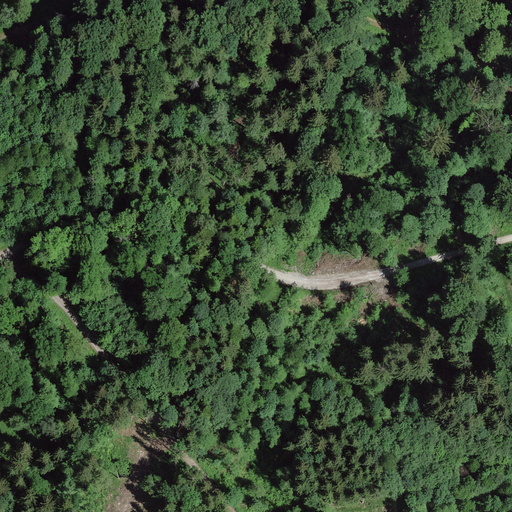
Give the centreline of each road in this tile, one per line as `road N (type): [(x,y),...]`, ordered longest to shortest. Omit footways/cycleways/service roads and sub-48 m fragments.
road 1 (track): [(511,236),(317,281),(276,273),(174,215),(125,211),(0,256)]
road 2 (track): [(0,262),(47,289),(231,511)]
road 3 (track): [(450,0),(426,10),(417,35),(422,48),(456,67),(511,68)]
